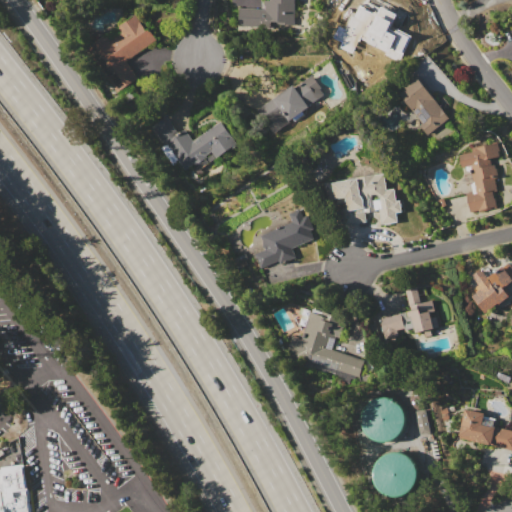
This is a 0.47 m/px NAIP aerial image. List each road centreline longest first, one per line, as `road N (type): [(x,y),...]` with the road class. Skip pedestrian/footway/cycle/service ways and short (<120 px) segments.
road 1 (secondary): [(19,0),(239,320),(346,511)]
road 2 (motorway): [(293,511),(194,337),(0,68)]
road 3 (motorway): [(0,155),(151,370),(232,511)]
road 4 (residential): [(166,511),(56,362)]
road 5 (residential): [(511,232),(346,268)]
road 6 (residential): [(511,103),(444,0)]
